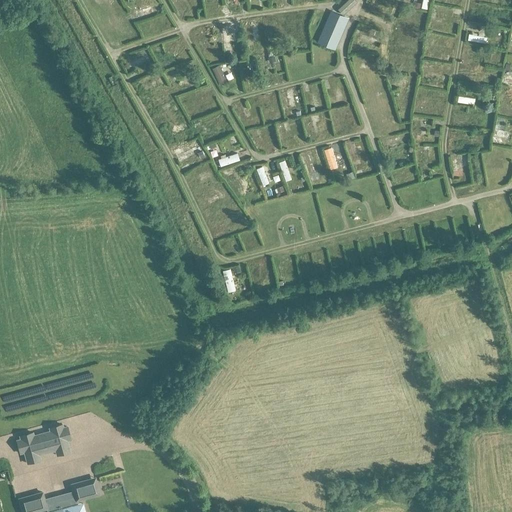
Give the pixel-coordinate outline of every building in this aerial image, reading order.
[(78,0),(79,0),(82,0),(85,4),(84,5),(85,5),(83,6),(90,19),(92,18),(92,19),(92,18),(99,30),(98,31),(97,32),(103,45),(105,44),(106,45),(106,44),(109,50),(108,50),(109,51),(107,52),(110,58),(112,57),(112,58),(113,57),(119,68),(115,69),(116,70),(147,54),(144,49),(147,48),(137,28),(138,28),(137,27),(139,26),(132,13),(130,14),(123,2),(124,2),(124,1),(125,0),(78,0)] [(209,0),(170,0),(222,98),(253,82),(209,0)] [(262,8),(251,14),(268,47),(279,41),(262,8)] [(408,15),(408,21),(414,22),(415,17),(423,17),(423,11),(405,9),(404,15),(408,15)] [(331,12),(322,42),(328,44),(331,35),(339,37),(345,16),(331,12)] [(466,19),(491,23),(492,17),(467,13),(466,19)] [(284,14),(285,36),(293,36),(293,14),(284,14)] [(420,28),(417,41),(424,42),(425,35),(437,38),(440,17),(428,15),(426,29),(420,28)] [(440,17),(437,38),(446,39),(450,19),(440,17)] [(450,19),(446,39),(456,41),(459,21),(450,19)] [(149,23),(151,30),(161,27),(159,20),(149,23)] [(238,32),(250,29),(248,20),(236,22),(238,32)] [(459,21),(456,41),(465,43),(469,23),(459,21)] [(469,23),(465,43),(475,45),(479,24),(469,23)] [(479,24),(475,45),(486,47),(485,53),(492,55),(494,42),(488,41),(491,27),(479,24)] [(410,42),(411,35),(399,32),(397,39),(410,42)] [(312,62),(318,62),(317,43),(311,44),(311,49),(295,50),(295,56),(300,55),(300,51),(306,51),(306,54),(312,53),(312,62)] [(153,51),(156,60),(162,57),(158,48),(153,51)] [(353,62),(365,62),(365,52),(354,52),(353,62)] [(406,68),(406,62),(410,62),(410,54),(397,53),(396,67),(406,68)] [(160,61),(162,67),(179,60),(177,54),(160,61)] [(257,57),(259,70),(265,69),(263,56),(257,57)] [(399,70),(397,80),(412,83),(414,74),(399,70)] [(456,70),(455,78),(458,78),(456,90),(481,94),(483,82),(468,79),(469,73),(456,70)] [(432,85),(433,79),(420,76),(419,83),(432,85)] [(511,78),(506,77),(503,89),(511,90),(511,78)] [(178,90),(194,86),(193,80),(177,84),(178,90)] [(348,82),(338,88),(341,94),(347,91),(348,91),(353,101),(371,91),(368,86),(370,85),(367,80),(351,88),(348,82)] [(437,85),(434,90),(442,96),(445,91),(437,85)] [(313,90),(317,107),(325,106),(321,88),(313,90)] [(288,108),(288,101),(292,101),(292,90),(280,90),(281,109),(288,108)] [(451,100),(449,107),(462,110),(463,103),(479,106),(481,94),(456,90),(454,101),(451,100)] [(358,112),(352,115),(355,121),(366,115),(363,109),(377,102),(377,101),(376,101),(371,91),(353,101),(358,111),(358,112)] [(164,103),(172,100),(170,92),(153,98),(157,111),(166,108),(164,103)] [(371,110),(374,119),(394,112),(392,104),(371,110)] [(511,114),(511,108),(495,105),(494,111),(511,114)] [(337,106),(329,108),(333,130),(340,128),(337,106)] [(276,122),(269,126),(275,138),(288,131),(291,137),(302,131),(299,125),(295,127),(287,111),(275,117),(277,120),(275,120),(276,122)] [(165,122),(168,129),(184,122),(181,115),(165,122)] [(309,116),(303,117),(306,131),(312,130),(309,116)] [(200,123),(197,119),(194,122),(202,131),(211,124),(206,118),(200,123)] [(369,120),(358,126),(361,132),(365,130),(373,146),(384,140),(382,136),(391,131),(385,119),(372,126),(369,120)] [(204,133),(206,140),(226,133),(224,127),(204,133)] [(231,133),(236,141),(241,138),(237,130),(231,133)] [(269,140),(267,131),(261,133),(263,142),(269,140)] [(287,152),(283,154),(285,157),(286,158),(289,164),(299,159),(307,155),(305,151),(304,148),(302,145),(314,139),(310,131),(291,141),(295,148),(287,152)] [(507,144),(508,137),(490,135),(489,141),(507,144)] [(181,152),(199,144),(196,138),(178,146),(181,152)] [(276,148),(281,146),(279,138),(273,140),(276,148)] [(356,141),(345,142),(347,160),(359,158),(356,141)] [(228,142),(216,148),(222,159),(225,164),(221,166),(222,166),(223,169),(224,172),(235,166),(234,164),(233,163),(232,161),(239,157),(245,154),(239,142),(232,146),(231,144),(229,145),(228,142)] [(494,164),(506,162),(504,150),(492,151),(494,164)] [(480,152),(467,153),(469,165),(482,163),(480,152)] [(299,159),(289,164),(295,175),(304,170),(306,169),(310,176),(328,166),(324,158),(312,164),(307,155),(299,159)] [(450,169),(460,168),(459,156),(448,157),(450,169)] [(195,176),(212,168),(207,158),(191,166),(195,176)] [(285,158),(278,160),(285,179),(292,177),(285,158)] [(237,170),(227,176),(230,182),(235,179),(241,189),(259,180),(253,169),(240,176),(237,170)] [(373,173),(366,181),(373,188),(381,181),(373,173)] [(204,199),(225,188),(220,180),(200,191),(204,199)] [(259,180),(241,189),(246,198),(263,189),(264,189),(259,180)] [(363,182),(353,188),(362,206),(373,201),(376,206),(382,203),(376,192),(370,195),(363,182)] [(511,190),(511,194),(495,204),(504,221),(511,216),(511,185),(510,187),(511,190)] [(353,188),(342,194),(349,207),(343,210),(348,220),(355,217),(352,212),(362,206),(353,188)] [(263,189),(246,198),(250,207),(267,199),(268,198),(264,189),(263,189)] [(278,208),(287,205),(284,196),(275,199),(278,208)] [(267,199),(250,207),(256,218),(250,220),(254,226),(264,221),(261,215),(274,208),(270,201),(268,198),(267,199)] [(326,202),(316,208),(325,226),(336,220),(339,226),(345,222),(339,212),(333,215),(326,202)] [(316,208),(305,213),(312,226),(306,229),(311,240),(318,237),(315,231),(325,226),(316,208)] [(494,218),(482,218),(483,230),(495,230),(494,218)] [(267,227),(257,232),(260,239),(266,236),(271,246),(289,237),(286,232),(288,231),(285,225),(271,233),(267,227)] [(452,241),(462,240),(462,228),(451,229),(452,241)] [(247,229),(240,232),(247,246),(253,242),(247,229)] [(425,243),(433,241),(431,231),(423,234),(425,243)] [(440,243),(450,243),(449,233),(440,233),(440,243)] [(229,236),(218,238),(220,248),(231,246),(229,236)] [(289,237),(271,246),(277,257),(271,259),(275,266),(285,260),(282,254),(295,247),(289,237)] [(417,240),(410,241),(411,250),(419,249),(417,240)] [(387,247),(380,248),(381,257),(388,256),(387,247)] [(365,262),(374,261),(373,250),(364,251),(365,262)] [(294,262),(286,263),(288,279),(296,277),(294,262)] [(254,289),(264,289),(264,277),(254,277),(254,289)] [(20,438),(16,439),(20,452),(24,451),(27,463),(41,459),(39,454),(55,449),(56,455),(70,451),(67,440),(71,439),(67,425),(63,426),(63,423),(49,427),(49,429),(34,434),(33,431),(19,435),(20,438)] [(95,478),(71,484),(76,501),(100,494),(95,478)] [(43,492),(19,499),(22,511),(36,511),(47,509),(43,492)]
